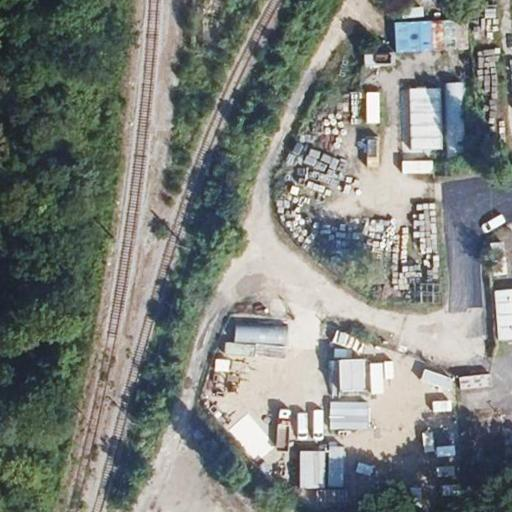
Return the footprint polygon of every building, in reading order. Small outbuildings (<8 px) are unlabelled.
[(393,64),(392,50),(458,47),(457,18),(390,21),(391,51),(361,52),(361,65),(393,64)] [(463,157),(462,83),(404,84),(405,157),(463,157)] [(501,240),(487,241),(492,274),(506,272),(501,240)] [(511,285),(491,286),(492,338),(511,338),(511,285)] [(229,341),(284,344),(285,327),(230,324),(229,341)] [(383,391),(382,361),(361,362),(361,356),(330,356),(330,392),(383,391)] [(421,369),(418,379),(445,388),(448,378),(421,369)] [(500,397),(466,396),(465,430),(499,432),(500,397)] [(367,401),(327,399),(326,428),(365,430),(367,401)] [(342,448),(295,448),(296,487),(343,486),(342,448)]
